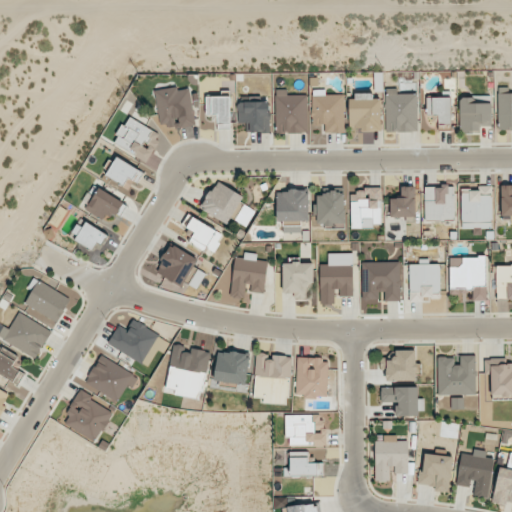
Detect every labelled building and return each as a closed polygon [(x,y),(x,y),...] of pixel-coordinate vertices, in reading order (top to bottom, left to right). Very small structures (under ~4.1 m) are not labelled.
[(160,129),(195,123),(190,88),(178,90),(178,87),(154,90),(160,129)] [(498,130),(511,129),(511,92),(509,93),(509,87),(497,87),(498,130)] [(385,132),(417,131),(416,93),(397,94),(397,88),(385,89),(385,132)] [(306,94),(287,95),(287,89),(275,89),(276,134),(308,133),(306,94)] [(344,133),(344,94),(325,94),(325,90),(312,89),(311,126),(324,126),(324,133),(344,133)] [(349,129),(381,130),(381,99),(373,99),(373,93),(350,93),(349,129)] [(229,96),(205,96),(206,116),(217,116),(217,129),(230,128),(229,96)] [(451,124),(450,97),(426,97),(426,115),(438,114),(438,124),(451,124)] [(459,98),(460,133),(480,132),(480,126),(491,126),(490,103),(474,103),(474,97),(459,98)] [(237,102),(237,123),(246,123),(247,132),(269,132),(268,101),(237,102)] [(161,136),(129,116),(113,142),(144,162),(161,136)] [(131,191),(142,172),(116,156),(105,176),(131,191)] [(243,197),(216,181),(200,208),(228,224),(243,197)] [(511,184),(500,185),(501,216),(511,215),(511,184)] [(461,190),(462,229),(492,228),(491,185),(478,186),(478,189),(461,190)] [(390,198),(390,217),(415,216),(415,186),(399,187),(399,197),(390,198)] [(424,220),(454,220),(455,186),(424,186),(424,220)] [(106,212),(118,218),(125,203),(97,188),(86,210),(102,219),(106,212)] [(381,225),(380,189),(350,190),(350,226),(381,225)] [(308,190),(276,191),(277,221),(308,220),(308,190)] [(316,225),(344,225),(344,192),(317,192),(316,225)] [(234,220),(246,226),(254,211),(243,205),(234,220)] [(189,242),(204,250),(205,248),(214,252),(224,234),(192,217),(186,227),(195,231),(189,242)] [(92,249),(96,241),(103,245),(109,234),(79,219),(69,237),(92,249)] [(155,271),(181,286),(197,259),(171,244),(155,271)] [(234,257),(230,297),(244,298),(245,284),(251,285),(250,292),(264,293),(267,261),(256,260),(257,254),(243,252),(243,258),(234,257)] [(353,296),(353,253),(327,253),(327,264),(319,264),(320,304),(336,304),(336,297),(353,296)] [(472,301),(487,300),(487,257),(449,257),(449,289),(472,289),(472,301)] [(361,262),(362,302),(378,302),(378,291),(384,291),(384,301),(400,301),(400,261),(361,262)] [(283,293),(294,293),(294,299),(312,298),(311,262),(282,263),(283,293)] [(440,264),(409,264),(409,301),(422,301),(422,297),(440,298),(440,264)] [(511,265),(495,266),(496,299),(511,298),(511,265)] [(70,298),(38,280),(24,304),(57,322),(70,298)] [(9,329),(0,323),(0,337),(35,358),(51,331),(19,312),(9,329)] [(107,343),(147,367),(157,351),(163,354),(170,341),(133,319),(127,330),(118,325),(107,343)] [(209,351),(173,345),(166,387),(176,388),(175,394),(201,398),(209,351)] [(0,351),(0,373),(17,384),(24,373),(12,366),(17,356),(3,347),(0,351)] [(245,385),(249,354),(218,349),(213,380),(245,385)] [(416,380),(415,350),(395,350),(395,357),(380,357),(380,368),(385,368),(385,381),(416,380)] [(254,396),(288,397),(288,381),(290,381),(291,356),(269,355),(269,353),(256,353),(254,396)] [(131,388),(138,376),(100,355),(85,382),(117,401),(127,385),(131,388)] [(476,394),(475,355),(457,356),(457,357),(437,357),(437,395),(476,394)] [(328,358),(296,358),(295,395),(303,395),(303,398),(327,399),(328,358)] [(511,363),(484,363),(484,375),(491,375),(490,394),(511,394),(511,363)] [(394,415),(424,414),(423,398),(418,398),(418,387),(380,387),(381,402),(394,402),(394,415)] [(0,412),(11,395),(0,388),(0,412)] [(62,422),(96,442),(114,412),(80,392),(62,422)] [(463,398),(451,397),(451,409),(463,409),(463,398)] [(286,445),(324,445),(324,414),(286,415),(286,445)] [(391,481),(391,473),(408,473),(408,441),(397,440),(397,435),(383,435),(383,441),(375,441),(374,481),(391,481)] [(456,485),(473,487),(472,495),(488,497),(493,458),(485,457),(486,451),(473,449),(472,454),(460,453),(456,485)] [(289,452),(290,476),(323,475),(322,462),(308,463),(308,452),(289,452)] [(419,484),(434,486),(434,490),(449,492),(452,456),(422,453),(419,484)] [(506,504),(507,501),(511,501),(511,469),(497,468),(493,503),(506,504)]
